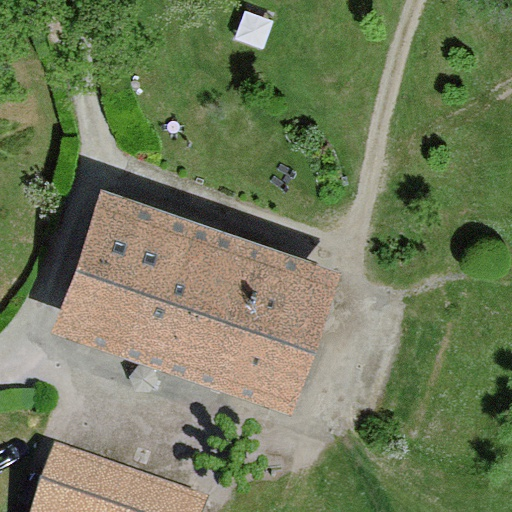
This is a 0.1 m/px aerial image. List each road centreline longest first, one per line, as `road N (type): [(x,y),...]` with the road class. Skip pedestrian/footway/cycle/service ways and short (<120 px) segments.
road 1 (track): [(30,337),(298,428),(351,264),(347,247)]
road 2 (track): [(94,161),(347,247)]
road 3 (track): [(416,0),(385,101),(365,209),(347,247)]
road 4 (track): [(94,161),(23,358),(0,370)]
road 5 (track): [(91,0),(84,71),(100,141),(94,161)]
